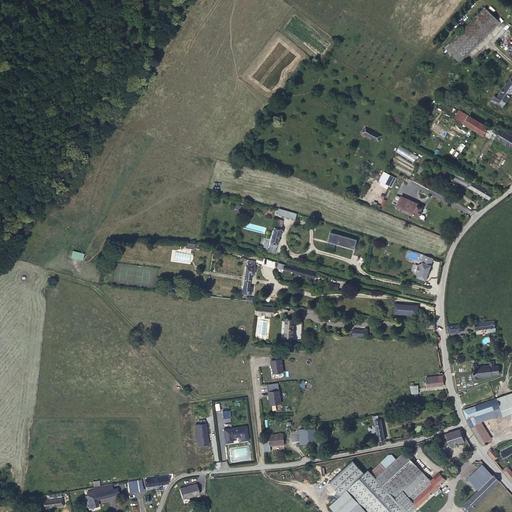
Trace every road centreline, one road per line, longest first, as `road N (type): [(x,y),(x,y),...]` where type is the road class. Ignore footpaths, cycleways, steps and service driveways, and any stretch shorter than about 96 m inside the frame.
road 1 (residential): [(463,423),(288,464),(184,474),(158,511)]
road 2 (unclassified): [(463,423),(443,357),(442,275),(457,236),(511,187)]
